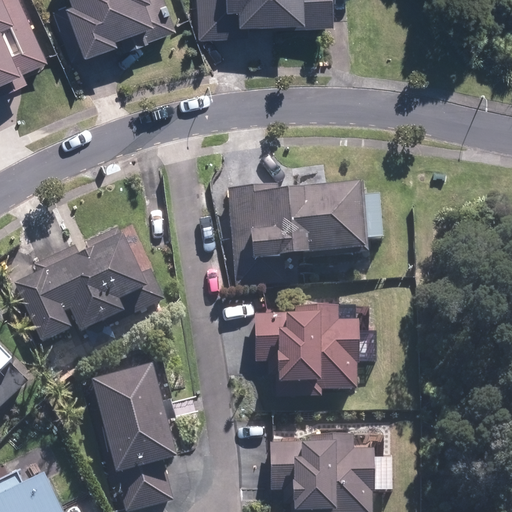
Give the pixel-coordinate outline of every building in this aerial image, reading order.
[(44,64),(16,0),(0,0),(0,91),(1,94),(25,84),(20,74),(44,64)] [(162,5),(160,0),(65,0),(67,6),(51,12),(74,71),(145,44),(145,43),(172,32),(166,14),(169,13),(165,4),(162,5)] [(194,0),(197,40),(228,38),(227,31),(328,24),(326,0),(194,0)] [(275,188),(226,191),(233,286),(275,283),(274,262),(364,256),(359,185),(294,189),(295,195),(283,195),(276,195),(275,188)] [(114,232),(85,246),(88,253),(78,258),(72,247),(32,266),(37,276),(11,288),(39,347),(67,334),(59,318),(65,316),(75,338),(119,317),(114,305),(122,301),(130,317),(161,302),(147,272),(135,277),(114,232)] [(291,317),(252,317),(252,364),(271,364),(271,380),(272,379),(272,401),(317,401),(317,395),(352,395),(352,319),(333,319),(333,311),(291,311),(291,317)] [(0,408),(26,384),(0,357),(0,408)] [(171,463),(146,369),(87,385),(112,479),(115,478),(123,511),(138,511),(171,503),(161,465),(171,463)] [(366,511),(367,454),(348,454),(348,441),(305,440),(305,445),(268,445),(268,492),(287,493),(286,511),(366,511)] [(53,511),(37,480),(22,488),(14,473),(0,479),(0,511),(53,511)]
